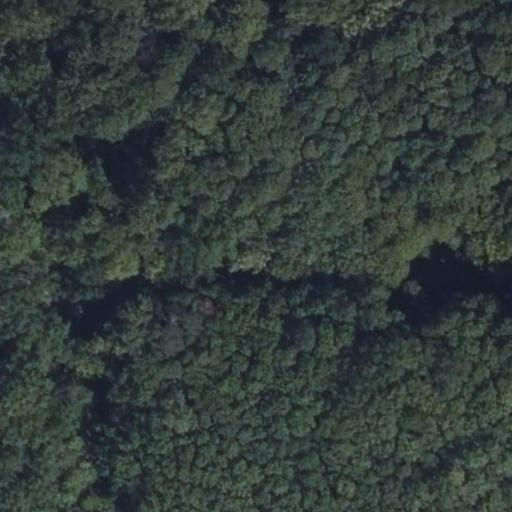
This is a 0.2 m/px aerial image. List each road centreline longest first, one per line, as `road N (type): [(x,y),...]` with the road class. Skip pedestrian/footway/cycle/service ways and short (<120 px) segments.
road 1 (unclassified): [(63,276),(358,283),(511,272)]
road 2 (unclassified): [(63,276),(110,511)]
